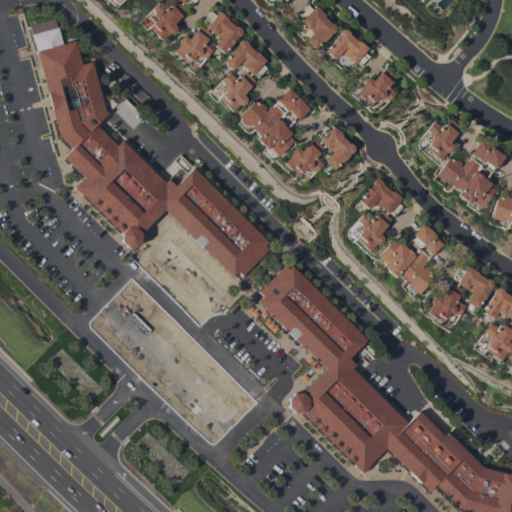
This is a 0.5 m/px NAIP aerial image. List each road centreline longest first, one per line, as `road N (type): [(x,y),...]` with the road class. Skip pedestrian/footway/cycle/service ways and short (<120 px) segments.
road 1 (residential): [(239,0),(434,208),(511,267)]
road 2 (residential): [(511,131),(484,118),(348,0)]
road 3 (primary): [(0,421),(91,511)]
